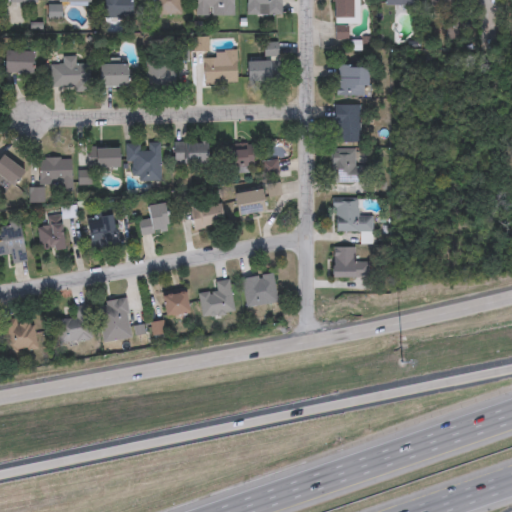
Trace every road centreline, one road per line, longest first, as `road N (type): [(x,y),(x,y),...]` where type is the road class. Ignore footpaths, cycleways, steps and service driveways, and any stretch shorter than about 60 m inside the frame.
road 1 (motorway): [(511,369),(0,474)]
road 2 (secondary): [(511,296),(378,331),(0,396)]
road 3 (residential): [(310,0),(306,345)]
road 4 (residential): [(0,293),(313,237)]
road 5 (motorway): [(511,412),(230,511)]
road 6 (residential): [(310,116),(36,119)]
